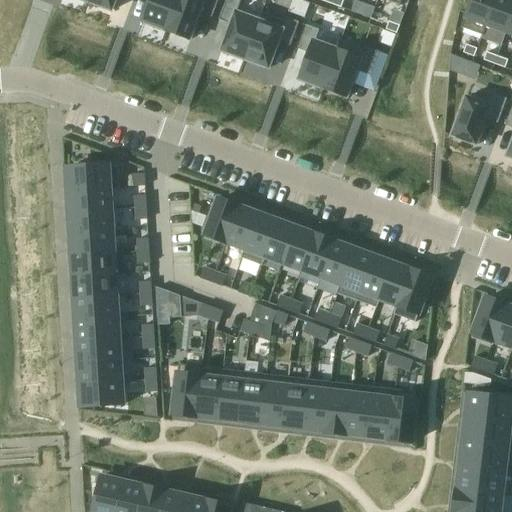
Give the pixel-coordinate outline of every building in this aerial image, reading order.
[(88,0),(88,3),(112,12),(116,0),(88,0)] [(150,0),(143,23),(167,32),(178,0),(150,0)] [(178,0),(167,32),(191,41),(200,14),(212,18),(218,0),(178,0)] [(245,61),(260,22),(237,14),(241,2),(235,0),(227,0),(220,21),(231,25),(221,52),(244,61),(245,61)] [(341,8),(344,0),(342,0),(332,0),(331,5),(341,8)] [(471,0),(461,28),(483,37),(486,28),(485,27),(495,0),(471,0)] [(486,28),(506,35),(511,17),(511,0),(495,0),(485,27),(486,28)] [(351,12),(360,16),(371,19),(375,9),(355,2),(351,12)] [(260,22),(245,61),(269,70),(279,43),(291,47),(299,24),(286,19),(282,30),(260,22)] [(397,34),(400,26),(389,22),(386,30),(397,34)] [(324,90),(338,51),(315,42),(320,31),(307,26),(298,50),(310,54),(300,81),(324,90)] [(338,51),(324,90),(348,99),(357,72),(370,76),(379,53),(365,48),(364,50),(340,41),(338,51)] [(474,57),(477,50),(466,46),(463,54),(474,57)] [(494,65),(497,57),(487,53),(484,61),(494,65)] [(505,69),(508,61),(497,57),(494,65),(505,69)] [(457,58),(456,72),(460,74),(465,61),(457,58)] [(490,107),(467,98),(452,137),(477,146),(487,119),(498,124),(507,100),(494,96),(490,107)] [(119,165),(69,168),(70,191),(110,189),(110,190),(120,189),(119,165)] [(145,174),(134,175),(134,187),(145,186),(145,174)] [(110,189),(70,191),(72,212),(112,210),(110,190),(110,189)] [(146,196),(135,197),(136,209),(147,208),(146,196)] [(219,200),(206,236),(226,243),(239,208),(239,207),(219,200)] [(147,208),(136,209),(136,221),(147,220),(147,208)] [(239,208),(226,243),(244,250),(245,250),(258,215),(239,208)] [(112,210),(72,212),(73,234),(113,231),(112,210)] [(244,250),(241,259),(262,267),(266,258),(264,257),(278,222),(258,215),(245,250),(244,250)] [(278,222),(264,257),(266,258),(284,264),(297,229),(278,222)] [(297,229),(284,264),(303,271),(316,236),(297,229)] [(113,231),(73,234),(74,255),(114,253),(114,252),(113,231)] [(316,236),(303,271),(322,278),(335,243),(316,236)] [(148,239),(137,240),(138,252),(149,251),(148,239)] [(335,243),(322,278),(340,285),(341,285),(354,250),(335,243)] [(340,285),(337,294),(357,301),(373,257),(354,250),(341,285),(340,285)] [(149,251),(138,252),(139,264),(150,263),(149,251)] [(114,253),(74,255),(76,277),(116,275),(116,276),(125,275),(124,252),(114,252),(114,253)] [(373,257),(357,301),(377,309),(380,300),(379,300),(392,264),(373,257)] [(392,264),(379,300),(380,300),(397,306),(399,307),(412,271),(392,264)] [(204,268),(200,279),(212,283),(215,272),(204,268)] [(397,306),(394,315),(415,323),(432,278),(412,271),(399,307),(397,306)] [(215,272),(212,283),(223,287),(227,277),(215,272)] [(116,275),(76,277),(77,299),(117,297),(116,276),(116,275)] [(151,282),(140,283),(141,295),(152,294),(151,286),(151,282)] [(242,282),(239,293),(250,297),(254,286),(242,282)] [(254,286),(250,297),(261,301),(265,291),(254,286)] [(181,297),(178,296),(167,297),(169,292),(156,288),(158,326),(170,325),(170,319),(182,318),(181,297)] [(152,294),(141,295),(141,307),(152,306),(152,294)] [(281,296),(277,307),(288,311),(292,301),(281,296)] [(117,297),(77,299),(78,321),(118,318),(117,297)] [(203,305),(181,297),(182,318),(199,316),(203,305)] [(487,298),(472,339),(493,346),(495,342),(494,342),(507,306),(487,298)] [(292,301),(288,311),(299,315),(303,305),(292,301)] [(203,305),(199,316),(209,320),(213,309),(203,305)] [(511,308),(507,306),(494,342),(495,342),(511,348),(511,308)] [(213,309),(209,320),(219,324),(223,313),(213,309)] [(319,311),(315,321),(327,325),(330,315),(319,311)] [(278,312),(274,322),(285,327),(289,316),(278,312)] [(330,315),(327,325),(338,329),(342,319),(330,315)] [(118,318),(78,321),(79,343),(119,340),(118,318)] [(244,320),(240,332),(251,335),(255,324),(251,323),(244,320)] [(308,323),(304,334),(315,338),(319,327),(308,323)] [(255,324),(251,335),(261,339),(265,328),(255,324)] [(154,325),(143,326),(143,338),(154,337),(154,325)] [(357,325),(354,335),(365,339),(369,329),(357,325)] [(319,327),(315,338),(327,342),(330,332),(319,327)] [(369,329),(365,339),(376,343),(380,333),(369,329)] [(388,336),(384,346),(395,350),(399,340),(388,336)] [(154,337),(143,338),(144,350),(155,349),(154,337)] [(350,339),(346,349),(357,353),(361,343),(350,339)] [(119,340),(79,343),(81,364),(121,362),(119,340)] [(361,343),(357,353),(368,357),(372,347),(361,343)] [(391,354),(387,364),(399,368),(402,358),(391,354)] [(475,357),(471,368),(483,372),(486,362),(475,357)] [(402,358),(399,368),(410,373),(414,362),(402,358)] [(121,362),(81,364),(82,386),(122,384),(121,362)] [(486,362),(483,372),(494,376),(498,366),(486,362)] [(179,365),(174,415),(196,418),(196,417),(201,378),(202,378),(203,368),(179,365)] [(156,370),(145,371),(146,383),(157,382),(156,370)] [(222,380),(217,420),(239,422),(244,373),(223,370),(221,380),(222,380)] [(244,373),(239,422),(260,425),(266,376),(244,373)] [(266,376),(260,425),(282,428),(288,378),(266,376)] [(201,378),(196,417),(217,420),(222,380),(221,380),(202,378),(201,378)] [(288,378),(282,428),(304,430),(309,381),(288,378)] [(309,381),(304,430),(325,433),(331,383),(309,381)] [(157,382),(146,383),(147,395),(158,394),(157,382)] [(325,433),(346,436),(346,435),(352,391),(353,391),(353,386),(331,383),(325,433)] [(122,384),(82,386),(83,408),(123,405),(122,384)] [(373,393),(368,438),(389,440),(395,391),(373,388),(372,393),(373,393)] [(352,391),(346,435),(368,438),(373,393),(372,393),(353,391),(352,391)] [(389,440),(389,441),(412,443),(418,393),(395,391),(389,440)] [(511,399),(469,394),(466,419),(511,424),(511,413),(511,399)] [(466,419),(463,443),(508,448),(511,424),(466,419)] [(463,443),(461,467),(505,472),(508,448),(463,443)] [(461,467),(458,491),(502,496),(505,472),(461,467)] [(101,478),(93,511),(116,511),(123,483),(101,478)] [(123,483),(116,511),(139,511),(145,488),(123,483)] [(145,488),(139,511),(161,511),(166,492),(145,487),(145,488)] [(457,491),(454,511),(500,511),(502,496),(458,491),(457,491)] [(166,492),(161,511),(183,511),(187,497),(166,492)] [(187,497),(183,511),(205,511),(208,502),(187,497)] [(208,502),(205,511),(228,511),(230,507),(208,502)]
